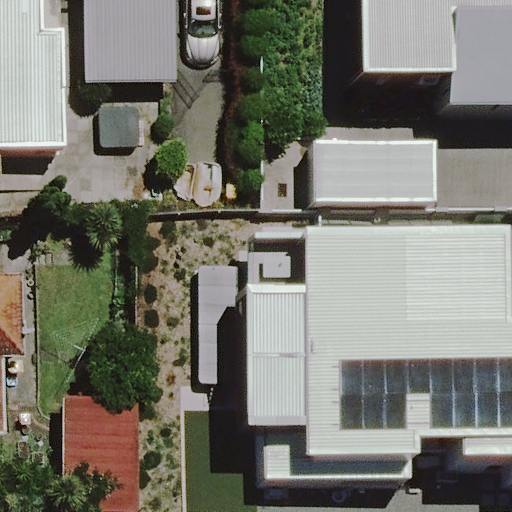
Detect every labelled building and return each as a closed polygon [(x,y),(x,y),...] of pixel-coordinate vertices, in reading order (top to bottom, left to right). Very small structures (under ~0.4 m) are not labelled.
[(0,9),(0,167),(63,165),(60,98),(169,94),(164,0),(61,0),(62,7),(0,9)] [(511,0),(320,0),(321,104),(423,104),(422,190),(511,189),(511,0)] [(419,226),(421,160),(287,157),(285,222),(419,226)] [(511,240),(388,241),(389,315),(423,315),(424,345),(511,344),(511,240)] [(0,364),(11,364),(9,252),(0,252),(0,364)] [(159,511),(160,417),(44,416),(42,511),(159,511)]
